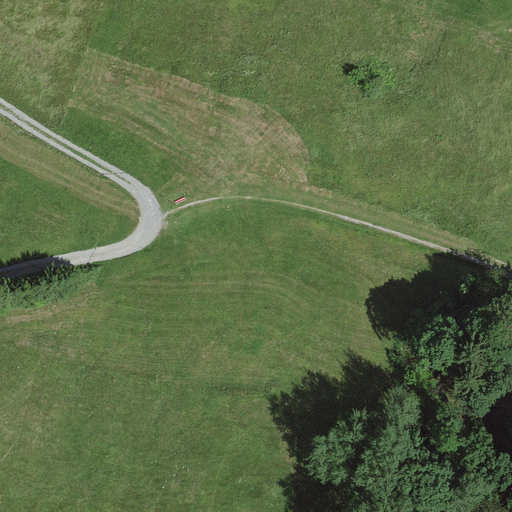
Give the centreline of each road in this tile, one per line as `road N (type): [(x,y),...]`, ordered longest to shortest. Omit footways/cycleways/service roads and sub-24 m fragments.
road 1 (track): [(0,103),(136,188),(150,219)]
road 2 (track): [(150,219),(128,247),(0,273)]
